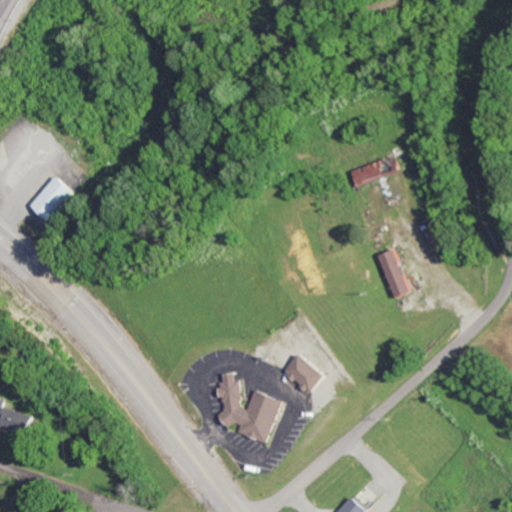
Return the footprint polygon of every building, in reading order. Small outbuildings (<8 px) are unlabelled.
[(353,171),(357,185),(403,169),(398,155),(353,171)] [(49,220),(78,190),(61,175),(33,204),(49,220)] [(396,249),(381,254),(397,297),(412,291),(396,249)] [(315,393),(330,376),(305,353),(289,370),(315,393)] [(270,443),(285,399),(257,389),(250,408),(244,406),(242,380),(237,378),(236,372),(225,373),(225,376),(222,384),(224,410),(225,423),(227,424),(241,423),(242,432),(270,443)] [(4,427),(28,432),(32,413),(6,407),(8,400),(0,398),(0,415),(7,417),(4,427)] [(340,511),(367,511),(370,510),(356,496),(340,511)]
